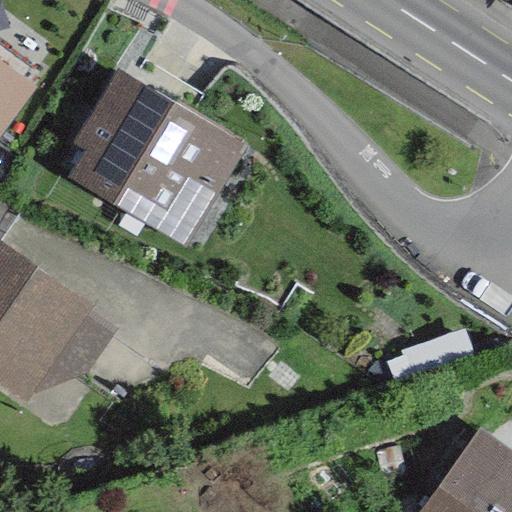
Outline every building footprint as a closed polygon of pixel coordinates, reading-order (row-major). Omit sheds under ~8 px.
[(0,137),(38,85),(0,57),(0,137)] [(248,145),(194,112),(204,95),(145,59),(134,76),(119,66),(72,143),(85,151),(69,177),(185,247),(248,145)] [(0,383),(26,401),(31,393),(85,374),(118,327),(90,308),(94,302),(0,238),(0,383)] [(485,511),(511,475),(511,449),(481,427),(418,511),(485,511)] [(511,511),(511,475),(485,511),(511,511)]
